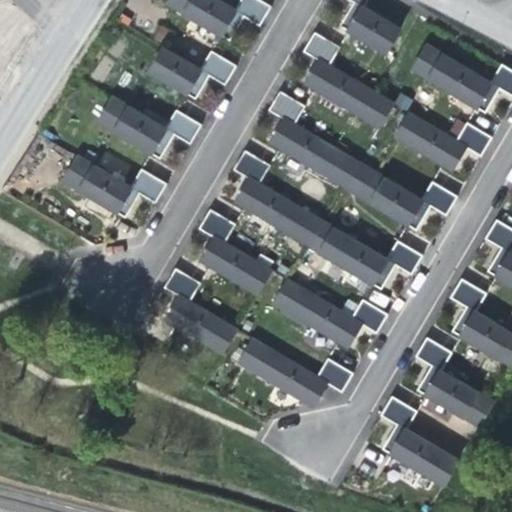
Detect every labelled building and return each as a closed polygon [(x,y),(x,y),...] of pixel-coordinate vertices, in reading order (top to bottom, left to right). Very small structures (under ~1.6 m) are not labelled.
[(212,0),(179,0),(174,9),(226,40),(229,35),(238,40),(242,33),(249,22),(265,31),(276,12),(255,0),(248,0),(239,16),(212,0)] [(360,0),(350,18),(359,23),(370,5),(362,0),(360,0)] [(0,42),(11,51),(27,27),(11,15),(0,5),(0,42)] [(359,23),(356,28),(391,49),(405,26),(370,5),(359,23)] [(347,22),(356,28),(359,23),(350,18),(347,22)] [(311,49),(326,58),(336,63),(347,44),(322,30),(311,49)] [(229,35),(226,40),(235,45),(238,40),(229,35)] [(0,42),(0,67),(11,51),(0,42)] [(429,78),(443,55),(428,46),(414,70),(429,78)] [(169,54),(155,78),(192,99),(195,94),(204,99),(208,92),(214,81),(230,90),(241,71),(216,56),(205,75),(169,54)] [(490,83),(443,55),(429,78),(477,107),(481,102),(489,107),(492,102),(500,89),(490,83)] [(316,76),(325,81),(336,63),(326,58),(318,72),(316,76)] [(399,100),(336,63),(325,81),(321,87),(385,125),(399,100)] [(490,83),(500,89),(511,95),(511,70),(502,64),(490,83)] [(312,82),(321,87),(325,81),(316,76),(312,82)] [(273,111),(289,120),(298,126),(309,107),(284,92),(273,111)] [(195,94),(192,99),(201,104),(204,99),(195,94)] [(481,102),(477,107),(486,112),(489,107),(481,102)] [(118,104),(104,128),(157,159),(160,154),(169,159),(171,155),(180,141),(195,150),(207,131),(181,116),(170,135),(118,104)] [(461,158),(467,148),(457,143),(411,115),(397,139),(444,166),(447,161),(456,166),(461,158)] [(278,138),(287,143),(298,126),(289,120),(282,133),(278,138)] [(457,143),(467,148),(482,157),(494,138),(468,124),(457,143)] [(284,150),(347,188),(361,164),(298,126),(287,143),(284,150)] [(274,144),(284,150),(287,143),(278,138),(274,144)] [(253,178),(262,184),(274,165),(248,150),(237,169),(253,178)] [(160,154),(157,159),(166,164),(169,159),(160,154)] [(447,161),(444,166),(453,172),(456,166),(447,161)] [(84,163),(70,187),(122,217),(125,212),(134,217),(141,206),(145,199),(160,209),(172,189),(146,175),(135,193),(84,163)] [(347,188),(371,202),(385,179),(361,164),(347,188)] [(242,196),(251,202),(262,184),(253,178),(246,189),(242,196)] [(424,202),(385,179),(371,202),(411,226),(415,221),(423,226),(426,221),(434,208),(424,202)] [(424,202),(434,208),(450,217),(461,198),(435,183),(424,202)] [(248,208),(312,246),(326,222),(262,184),(251,202),(248,208)] [(238,202),(248,208),(251,202),(242,196),(238,202)] [(204,225),(220,234),(229,240),(240,221),(216,206),(204,225)] [(125,212),(122,217),(131,223),(134,217),(125,212)] [(415,221),(411,226),(420,231),(423,226),(415,221)] [(399,265),(389,259),(326,222),(312,246),(376,284),(379,278),(388,284),(392,276),(399,265)] [(503,282),(511,287),(511,230),(503,225),(492,244),(508,253),(503,262),(497,271),(506,276),(503,282)] [(213,246),(208,253),(218,258),(229,240),(220,234),(213,246)] [(215,263),(260,291),(275,268),(229,240),(218,258),(215,263)] [(389,259),(399,265),(414,275),(426,256),(400,241),(389,259)] [(206,257),(215,263),(218,258),(208,253),(206,257)] [(184,293),(194,299),(205,280),(181,265),(169,284),(184,293)] [(506,276),(497,271),(494,277),(503,282),(506,276)] [(379,278),(376,284),(385,289),(388,284),(379,278)] [(353,339),(362,324),(352,319),(289,282),(275,305),(339,343),(342,337),(351,343),(353,339)] [(468,341),(511,366),(511,333),(482,316),(493,299),(468,284),(456,303),(473,312),(464,327),(462,330),(471,335),(468,341)] [(240,327),(194,299),(184,293),(176,308),(173,311),(182,316),(179,321),(226,350),(240,327)] [(352,319),(362,324),(377,334),(389,315),(363,300),(352,319)] [(170,316),(179,321),(182,316),(173,311),(170,316)] [(471,335),(462,330),(459,336),(468,341),(471,335)] [(342,337),(339,343),(348,348),(351,343),(342,337)] [(322,394),(327,384),(318,378),(254,341),(241,364),(305,402),(308,397),(317,402),(322,394)] [(433,399),(486,430),(500,406),(448,375),(458,357),(433,342),(422,361),(438,371),(429,385),(427,388),(436,394),(433,399)] [(318,378),(327,384),(343,393),(355,374),(329,359),(318,378)] [(436,394),(427,388),(424,394),(433,399),(436,394)] [(308,397),(305,402),(314,407),(317,402),(308,397)] [(399,458),(452,490),(466,465),(414,434),(424,416),(399,401),(388,420),(404,430),(398,440),(393,448),(402,453),(399,458)] [(402,453),(393,448),(390,453),(399,458),(402,453)]
